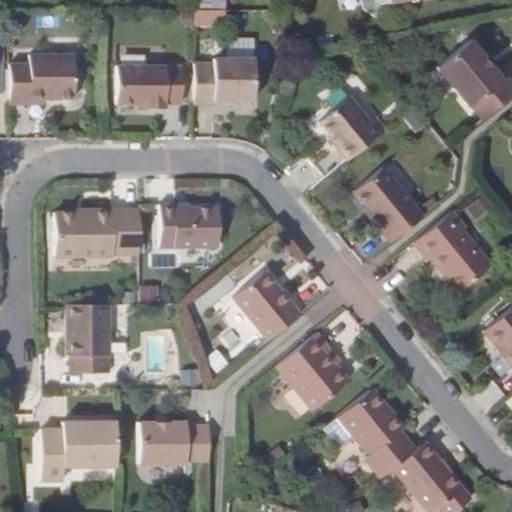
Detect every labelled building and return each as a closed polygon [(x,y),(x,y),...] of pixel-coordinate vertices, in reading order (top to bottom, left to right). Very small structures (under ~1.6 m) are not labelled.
[(200,0),(200,11),(226,11),(225,0),(200,0)] [(200,11),(194,11),(194,26),(224,26),(224,11),(200,11)] [(226,38),(226,56),(251,57),(252,39),(226,38)] [(484,124),(511,101),(511,86),(508,81),(504,84),(484,61),(470,45),(437,72),(470,113),(473,111),(484,124)] [(28,64),(8,65),(8,105),(44,105),(44,100),(73,99),(73,55),(28,56),(28,64)] [(504,84),(508,81),(489,58),(484,61),(504,84)] [(213,67),(195,67),(195,106),(210,106),(210,102),(224,102),(250,102),(250,61),(213,61),(213,67)] [(183,68),(116,69),(116,107),(145,107),(145,111),(166,111),(166,106),(182,107),(183,68)] [(344,167),(384,135),(375,123),(368,128),(346,101),(316,126),(329,141),(325,144),(344,167)] [(366,221),(388,247),(420,221),(381,172),(352,196),(364,209),(370,217),(366,221)] [(483,198),(468,210),(476,220),(491,207),(483,198)] [(177,214),(177,209),(160,209),(160,252),(220,252),(220,214),(193,214),(177,214)] [(360,212),(366,221),(370,217),(364,209),(360,212)] [(468,210),(465,213),(472,222),(476,220),(468,210)] [(115,258),(140,259),(141,213),(115,212),(115,219),(56,218),(56,264),(115,264),(115,258)] [(466,231),(453,214),(413,246),(427,264),(430,261),(458,297),(492,269),(463,235),(466,231)] [(232,299),(266,343),(301,314),(266,272),(232,299)] [(130,306),(138,306),(138,296),(130,296),(130,306)] [(113,305),(69,305),(68,354),(73,355),(73,373),(112,374),(113,305)] [(511,309),(482,334),(511,370),(511,309)] [(318,334),(277,366),(314,411),(350,382),(336,365),(329,356),(333,353),(318,334)] [(329,356),(336,365),(340,362),(333,353),(329,356)] [(363,461),(379,480),(390,471),(413,452),(397,433),(401,430),(390,416),(386,419),(380,413),(385,409),(369,391),(336,418),(368,458),(363,461)] [(386,419),(390,416),(385,409),(380,413),(386,419)] [(352,439),(336,418),(321,430),(335,447),(342,447),(352,439)] [(116,466),(116,421),(62,420),(62,428),(41,428),(41,480),(63,480),(63,465),(116,466)] [(185,462),(208,463),(208,428),(186,428),(185,424),(137,424),(137,466),(185,466),(185,462)] [(413,452),(390,471),(422,511),(426,511),(435,506),(439,511),(456,511),(470,501),(423,444),(413,452)]
